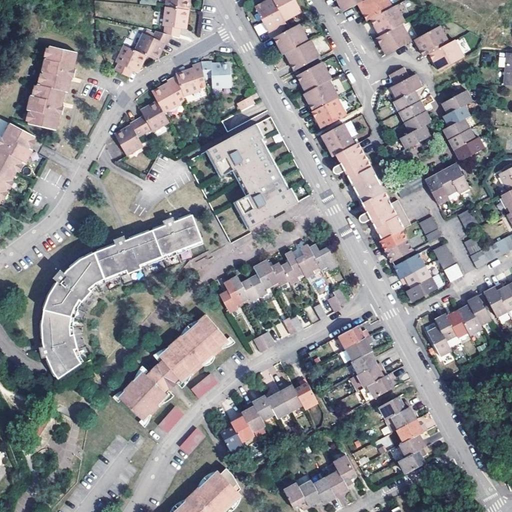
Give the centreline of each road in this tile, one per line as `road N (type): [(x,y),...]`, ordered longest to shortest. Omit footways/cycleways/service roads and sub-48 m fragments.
road 1 (residential): [(236,27),(129,91),(63,208),(0,258)]
road 2 (residential): [(382,297),(250,368),(210,400),(163,453),(132,511)]
road 3 (residential): [(236,27),(382,297)]
road 4 (residential): [(382,297),(465,451)]
road 5 (residential): [(465,451),(352,511)]
